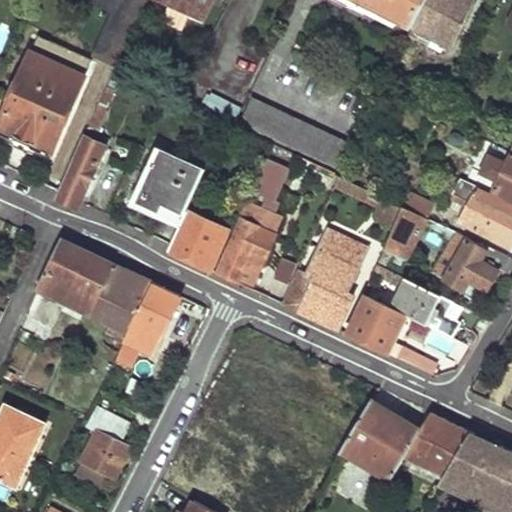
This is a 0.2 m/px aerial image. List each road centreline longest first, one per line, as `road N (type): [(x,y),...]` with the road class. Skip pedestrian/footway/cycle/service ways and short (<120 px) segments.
road 1 (residential): [(452,398),(233,298)]
road 2 (residential): [(124,511),(233,298)]
road 3 (residential): [(233,298),(118,238),(57,217)]
road 4 (residential): [(57,217),(0,341)]
